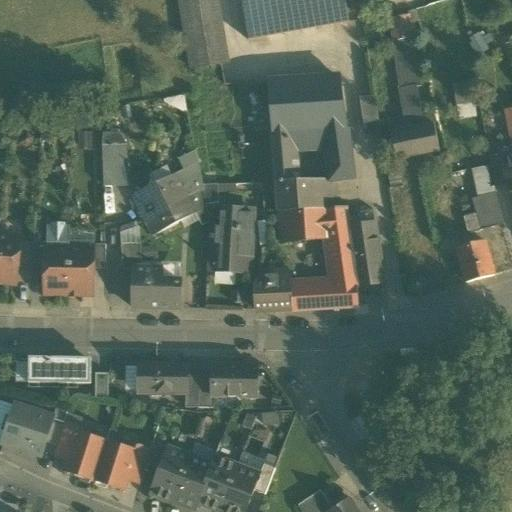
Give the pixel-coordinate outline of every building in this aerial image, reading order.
[(178,0),(191,70),(228,63),(217,0),(178,0)] [(241,0),(248,41),(317,28),(312,0),(241,0)] [(344,0),(312,0),(317,28),(317,29),(349,23),(344,0)] [(409,16),(410,24),(418,22),(415,11),(408,12),(408,16),(409,16)] [(388,121),(396,161),(439,152),(432,116),(422,118),(416,88),(421,87),(410,24),(409,16),(408,16),(389,20),(402,102),(405,117),(404,117),(404,118),(388,121)] [(340,77),(298,80),(303,133),(325,131),(326,149),(327,157),(351,154),(340,77)] [(268,82),(272,135),(289,133),(303,133),(298,80),(268,82)] [(455,94),(457,106),(474,104),(472,91),(455,94)] [(359,97),(363,128),(379,125),(375,96),(359,97)] [(163,99),(164,104),(182,114),(186,113),(184,97),(163,99)] [(474,104),(457,106),(459,120),(476,118),(474,104)] [(381,133),(379,125),(363,128),(364,135),(381,133)] [(289,133),(291,151),(326,149),(325,131),(303,133),(289,133)] [(92,152),(92,133),(77,133),(77,152),(92,152)] [(102,150),(124,149),(124,142),(119,133),(102,134),(102,150)] [(291,151),(289,133),(272,135),(275,167),(292,166),(291,151)] [(102,150),(104,186),(126,185),(124,149),(102,150)] [(184,172),(198,166),(195,152),(178,160),(184,172)] [(354,179),(351,154),(327,157),(329,181),(329,182),(354,179)] [(386,167),(390,190),(402,188),(398,165),(386,167)] [(154,187),(173,178),(167,166),(148,176),(154,187)] [(202,191),(203,191),(204,190),(203,186),(203,185),(202,185),(198,166),(184,172),(178,176),(188,197),(202,191)] [(277,213),(278,213),(330,209),(329,182),(329,181),(294,182),(292,166),(275,167),(276,183),(275,183),(277,213)] [(477,199),(496,194),(495,188),(490,189),(487,167),(470,170),(477,199)] [(146,225),(160,218),(159,215),(175,206),(174,203),(188,197),(178,176),(177,175),(173,178),(154,187),(132,198),(147,224),(146,225)] [(203,191),(205,203),(206,203),(207,208),(219,204),(218,185),(203,186),(204,190),(203,191)] [(188,197),(196,214),(199,212),(199,206),(205,204),(202,191),(188,197)] [(476,215),(480,232),(480,231),(504,225),(496,194),(477,199),(472,200),(476,215)] [(196,214),(188,197),(174,203),(175,206),(159,215),(160,218),(146,225),(152,237),(180,222),(196,214)] [(209,223),(205,204),(199,206),(199,212),(196,214),(199,221),(202,226),(209,223)] [(346,208),(330,209),(278,213),(281,243),(327,239),(332,238),(332,232),(349,231),(349,228),(346,208)] [(356,214),(358,227),(375,225),(373,212),(356,214)] [(199,221),(196,214),(180,222),(184,229),(199,221)] [(235,273),(250,274),(253,232),(253,215),(221,214),(220,229),(215,228),(213,271),(215,271),(235,273)] [(465,217),(469,235),(480,232),(476,215),(465,217)] [(267,221),(257,222),(259,247),(268,246),(267,221)] [(46,244),(46,247),(69,248),(69,231),(70,226),(69,226),(65,226),(65,224),(50,224),(50,226),(46,225),(46,244)] [(358,227),(349,228),(349,231),(358,286),(358,287),(378,284),(378,282),(376,282),(375,275),(382,274),(375,225),(358,227)] [(121,235),(121,246),(140,245),(139,228),(121,235)] [(94,231),(69,231),(69,248),(94,248),(94,245),(94,231)] [(333,280),(296,282),(297,310),(358,306),(357,286),(358,286),(349,231),(332,232),(332,238),(327,239),(333,280)] [(21,238),(0,235),(0,281),(3,282),(3,284),(16,286),(18,267),(21,242),(21,238)] [(18,267),(31,268),(33,243),(21,242),(18,267)] [(457,249),(466,283),(493,277),(484,242),(457,249)] [(46,244),(33,243),(31,268),(44,269),(45,247),(46,247),(46,244)] [(93,269),(105,269),(105,245),(94,245),(94,248),(93,269)] [(121,246),(122,271),(134,270),(134,268),(141,269),(141,262),(141,261),(140,248),(140,245),(121,246)] [(69,294),(69,248),(46,247),(45,247),(44,269),(44,295),(68,296),(69,296),(69,294)] [(156,247),(140,248),(141,261),(157,260),(156,247)] [(94,248),(69,248),(69,294),(79,294),(79,296),(93,296),(93,269),(94,248)] [(180,263),(141,262),(141,269),(161,269),(161,281),(180,282),(180,263)] [(133,310),(179,311),(180,282),(161,281),(161,269),(141,269),(134,268),(134,270),(133,310)] [(267,310),(267,311),(291,310),(292,310),(290,280),(289,270),(276,270),(276,281),(255,282),(253,287),(255,311),(267,310)] [(258,271),(255,282),(276,281),(276,270),(258,271)] [(235,273),(215,271),(214,285),(234,287),(235,273)] [(378,282),(378,284),(383,284),(382,274),(375,275),(376,282),(378,282)] [(248,292),(230,291),(230,303),(247,304),(248,292)] [(91,385),(91,374),(86,374),(86,359),(28,358),(28,363),(28,382),(28,384),(91,385)] [(28,382),(28,363),(16,363),(16,382),(28,382)] [(185,394),(186,394),(187,376),(187,366),(139,365),(139,367),(138,391),(138,394),(185,394)] [(235,398),(256,398),(257,367),(212,366),(212,377),(212,397),(213,397),(235,398)] [(138,391),(139,367),(126,367),(125,391),(138,391)] [(108,374),(95,374),(95,400),(108,399),(108,374)] [(185,409),(198,409),(200,376),(187,376),(186,394),(185,394),(185,409)] [(212,377),(200,376),(198,409),(213,409),(213,397),(212,397),(212,377)] [(235,410),(235,398),(213,397),(213,409),(235,410)] [(11,418),(15,406),(0,401),(0,443),(3,444),(7,432),(2,430),(6,417),(11,418)] [(15,406),(11,418),(7,432),(3,444),(41,456),(45,443),(53,419),(15,406)] [(53,419),(45,443),(57,446),(68,412),(56,409),(53,419)] [(279,413),(262,414),(262,426),(280,425),(279,413)] [(2,430),(7,432),(11,418),(6,417),(2,430)] [(54,458),(66,462),(76,433),(77,433),(78,428),(65,423),(54,458)] [(63,472),(94,482),(106,442),(77,433),(76,433),(66,462),(63,472)] [(136,451),(106,442),(94,482),(124,492),(128,481),(137,452),(136,451)] [(154,443),(151,451),(146,466),(159,470),(168,448),(154,443)] [(212,465),(215,458),(218,452),(196,443),(190,457),(212,465)] [(140,485),(146,466),(151,451),(137,446),(136,451),(137,452),(128,481),(140,485)] [(150,495),(173,503),(190,457),(168,448),(159,470),(150,495)] [(260,475),(263,466),(265,462),(242,453),(237,466),(260,475)] [(212,465),(190,457),(173,503),(195,511),(197,504),(212,465)] [(215,458),(212,465),(197,504),(217,511),(219,511),(237,466),(215,458)] [(260,475),(237,466),(219,511),(245,511),(253,492),(260,475)] [(253,492),(265,496),(275,470),(263,466),(260,475),(253,492)] [(298,506),(302,511),(329,511),(333,510),(320,491),(298,506)] [(357,511),(349,499),(333,510),(329,511),(357,511)]
